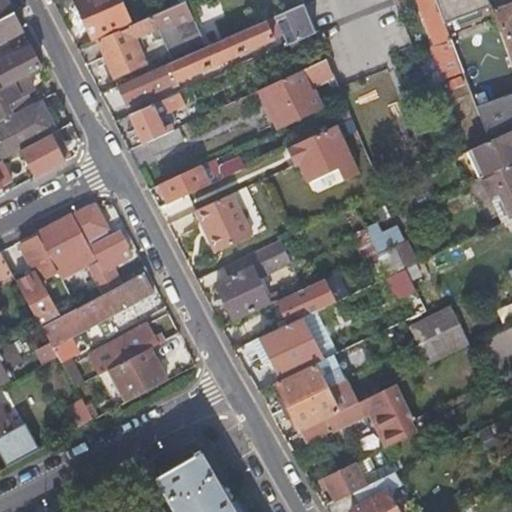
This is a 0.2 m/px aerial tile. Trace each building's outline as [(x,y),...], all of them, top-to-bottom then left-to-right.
[(0,0),(0,17),(11,12),(5,0),(0,0)] [(75,0),(74,1),(90,37),(128,21),(118,0),(75,0)] [(204,47),(184,0),(177,3),(94,39),(111,78),(144,63),(132,38),(137,36),(147,31),(152,40),(160,38),(170,62),(204,47)] [(462,70),(449,36),(435,0),(417,0),(435,46),(439,56),(435,58),(434,57),(442,78),(462,70)] [(511,0),(487,0),(490,8),(511,0)] [(511,0),(490,8),(511,69),(511,0)] [(313,32),(301,3),(275,15),(282,33),(286,43),(287,43),(305,36),(313,32)] [(0,40),(21,30),(11,12),(0,17),(0,40)] [(282,33),(275,15),(263,20),(271,38),(282,33)] [(271,38),(263,20),(204,47),(170,62),(115,85),(124,103),(271,38)] [(309,45),(305,36),(287,43),(291,53),(309,45)] [(0,85),(23,73),(34,68),(39,65),(29,45),(28,45),(28,44),(0,59),(0,85)] [(439,56),(435,46),(431,48),(434,57),(435,58),(439,56)] [(292,121),(321,107),(313,89),(308,91),(306,86),(331,75),(324,58),(299,70),(259,88),(277,128),(292,121)] [(0,119),(23,108),(18,97),(31,90),(25,78),(36,72),(34,68),(23,73),(0,85),(0,119)] [(427,84),(442,78),(438,70),(424,76),(427,84)] [(189,86),(177,92),(182,103),(194,97),(189,86)] [(128,113),(142,143),(146,141),(171,129),(169,124),(174,122),(168,109),(182,103),(177,92),(151,103),(128,113)] [(511,128),(511,92),(493,100),(476,105),(489,139),(511,128)] [(23,108),(0,119),(0,151),(3,158),(7,156),(19,149),(50,134),(55,131),(48,118),(43,120),(37,109),(34,102),(23,108)] [(43,120),(48,118),(42,107),(37,109),(43,120)] [(356,173),(334,124),(285,147),(293,165),(297,163),(304,178),(310,180),(330,171),(328,167),(334,165),(335,168),(341,180),(356,173)] [(181,139),(175,127),(171,129),(146,141),(151,153),(181,139)] [(511,128),(489,139),(468,149),(480,177),(511,161),(511,128)] [(50,134),(19,149),(26,162),(33,176),(44,171),(64,160),(50,134)] [(160,190),(166,202),(246,165),(241,155),(221,165),(216,156),(199,164),(158,183),(157,184),(160,190)] [(511,161),(480,177),(479,177),(490,200),(493,199),(499,196),(511,189),(511,161)] [(0,184),(0,190),(1,193),(10,188),(7,180),(0,184)] [(194,212),(207,240),(256,216),(244,189),(194,212)] [(511,189),(499,196),(509,218),(511,217),(511,216),(511,189)] [(82,207),(70,213),(80,233),(85,231),(87,235),(89,234),(105,226),(93,203),(91,203),(82,207)] [(70,213),(35,232),(37,236),(53,267),(83,252),(90,267),(96,263),(82,237),(80,233),(70,213)] [(256,216),(207,240),(212,252),(262,229),(256,216)] [(511,217),(509,218),(503,221),(505,226),(511,222),(511,217)] [(364,238),(368,236),(365,228),(360,230),(364,238)] [(85,231),(80,233),(82,237),(96,263),(99,261),(92,247),(95,246),(89,234),(87,235),(85,231)] [(96,263),(101,273),(123,261),(118,252),(127,247),(119,233),(95,246),(92,247),(99,261),(96,263)] [(35,317),(53,307),(42,289),(45,287),(43,284),(45,283),(43,278),(56,272),(53,267),(37,236),(18,245),(33,272),(15,280),(35,317)] [(359,240),(361,244),(370,240),(368,236),(364,238),(359,240)] [(266,302),(267,304),(274,300),(281,297),(278,289),(265,295),(256,276),(289,261),(279,239),(278,239),(222,266),(227,276),(214,282),(231,318),(266,302)] [(361,244),(367,257),(376,253),(370,240),(361,244)] [(414,263),(404,240),(394,245),(404,268),(413,264),(414,263)] [(378,253),(387,276),(404,268),(394,245),(378,253)] [(0,284),(14,277),(0,251),(0,284)] [(404,268),(410,280),(418,276),(413,264),(404,268)] [(396,297),(414,289),(410,280),(404,268),(387,276),(396,297)] [(40,327),(57,357),(60,364),(68,359),(75,355),(66,338),(152,292),(142,273),(110,290),(75,308),(58,317),(40,327)] [(285,323),(301,316),(307,313),(303,305),(330,292),(324,277),(281,297),(274,300),(283,317),(285,323)] [(368,303),(361,288),(327,304),(332,312),(341,308),(344,314),(368,303)] [(35,317),(36,318),(53,308),(53,307),(35,317)] [(38,323),(56,313),(53,308),(36,318),(38,323)] [(38,323),(40,327),(58,317),(56,313),(38,323)] [(260,336),(280,379),(322,359),(301,316),(285,323),(278,327),(260,336)] [(275,321),(278,327),(285,323),(283,317),(275,321)] [(140,328),(150,347),(155,345),(152,338),(145,325),(140,328)] [(148,348),(150,347),(140,328),(89,355),(99,374),(108,370),(110,369),(148,348)] [(155,345),(163,341),(159,334),(152,338),(155,345)] [(0,384),(11,378),(6,369),(21,361),(18,355),(25,351),(19,341),(0,351),(0,384)] [(408,349),(419,371),(428,367),(417,345),(408,349)] [(113,378),(153,358),(148,348),(110,369),(108,370),(113,378)] [(277,384),(288,406),(344,378),(332,354),(322,359),(280,379),(276,381),(277,384)] [(125,401),(165,379),(153,358),(113,378),(125,401)] [(60,364),(73,388),(83,383),(68,359),(60,364)] [(298,428),(299,430),(303,428),(356,402),(344,378),(288,406),(298,428)] [(356,402),(303,428),(310,444),(326,437),(324,432),(330,430),(330,431),(368,413),(384,447),(399,440),(403,438),(415,432),(409,420),(412,419),(412,418),(395,383),(356,402)] [(272,386),(283,408),(288,406),(277,384),(272,386)] [(60,410),(71,430),(90,420),(79,400),(60,410)] [(293,430),(298,428),(288,406),(283,408),(293,430)] [(0,456),(5,466),(37,449),(24,425),(10,432),(0,413),(0,456)] [(412,419),(409,420),(415,432),(418,431),(420,430),(424,428),(418,416),(412,419)] [(489,425),(495,438),(509,431),(502,419),(489,425)] [(489,441),(495,438),(489,425),(474,433),(480,446),(489,441)] [(221,486),(200,450),(193,454),(196,458),(157,480),(175,511),(177,511),(178,511),(240,511),(234,501),(228,504),(218,487),(221,486)] [(327,488),(334,501),(351,493),(392,473),(395,471),(391,463),(373,471),(365,457),(353,463),(324,477),(317,480),(323,491),(327,488)] [(392,473),(351,493),(358,507),(348,511),(347,511),(393,511),(391,506),(404,499),(392,473)] [(391,506),(393,511),(410,511),(404,499),(391,506)]
